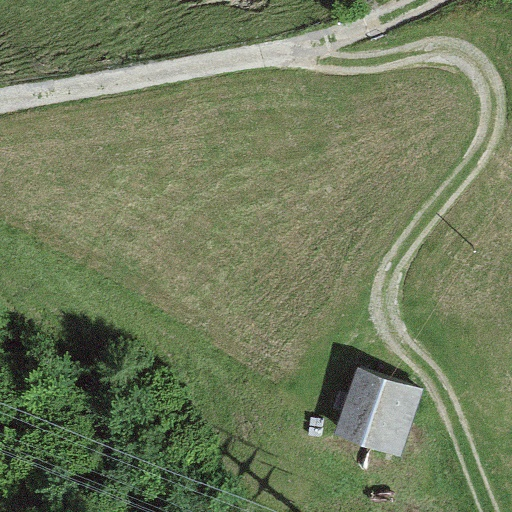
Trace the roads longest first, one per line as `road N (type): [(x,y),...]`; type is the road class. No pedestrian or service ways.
road 1 (track): [(491,511),(447,399),(402,339),(386,297),(405,245),(480,158),(495,114),(488,80),(464,54),(351,65),(269,57)]
road 2 (track): [(269,57),(0,100)]
road 3 (track): [(269,57),(421,0)]
